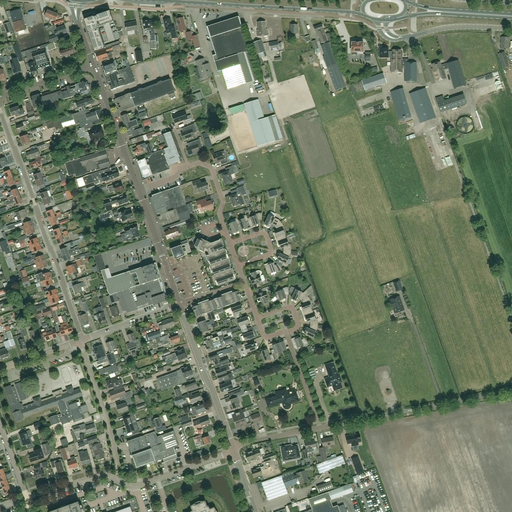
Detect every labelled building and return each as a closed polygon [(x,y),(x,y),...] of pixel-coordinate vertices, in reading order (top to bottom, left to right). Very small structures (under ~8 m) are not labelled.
[(21,9),(10,12),(13,22),(23,18),(21,9)] [(50,18),(53,12),(48,10),(47,10),(45,9),(44,13),(46,14),(45,16),(50,18)] [(53,11),(53,12),(50,18),(55,21),(56,18),(59,19),(60,15),(58,14),(56,13),(56,12),(53,11)] [(87,21),(85,22),(87,30),(89,29),(90,32),(88,32),(90,36),(91,36),(92,38),(90,39),(92,43),(93,42),(94,45),(93,45),(94,49),(96,49),(97,51),(104,48),(96,25),(98,25),(113,20),(113,22),(114,21),(110,11),(97,15),(97,16),(94,17),(93,16),(86,19),(87,21)] [(240,17),(239,18),(239,16),(237,17),(237,19),(224,23),(223,22),(222,22),(222,23),(219,24),(218,23),(217,24),(209,27),(208,26),(207,27),(207,28),(216,55),(213,56),(218,72),(221,71),(227,90),(258,80),(240,17)] [(187,33),(186,30),(183,18),(176,19),(179,32),(184,31),(185,33),(187,41),(193,39),(195,47),(200,46),(197,35),(192,37),(191,32),(187,33)] [(23,19),(13,22),(16,32),(26,29),(23,19)] [(170,19),(164,21),(167,32),(167,33),(170,32),(172,39),(173,42),(178,41),(177,38),(176,31),(174,26),(172,27),(170,19)] [(149,21),(143,21),(144,29),(150,29),(150,35),(155,35),(154,21),(149,21)] [(131,23),(125,24),(126,28),(127,32),(134,30),(135,34),(138,33),(137,30),(138,30),(136,22),(131,22),(131,23)] [(258,30),(257,30),(257,37),(268,36),(267,30),(266,30),(265,22),(257,23),(258,30)] [(59,37),(59,35),(67,33),(64,25),(64,26),(59,28),(57,29),(58,31),(55,32),(56,35),(49,38),(51,43),(60,39),(59,37)] [(321,25),(314,28),(315,32),(316,32),(320,44),(327,42),(322,29),(323,29),(322,28),(323,28),(323,27),(322,25),(321,25)] [(501,37),(500,49),(509,49),(509,38),(501,37)] [(261,40),(252,43),(256,55),(265,52),(261,40)] [(278,41),(269,43),(270,51),(279,49),(278,41)] [(320,53),(318,49),(315,41),(312,42),(315,50),(316,54),(320,53)] [(334,50),(332,50),(329,42),(320,46),(324,56),(323,57),(335,91),(346,87),(335,57),(336,56),(334,50)] [(352,42),(351,52),(351,54),(357,54),(363,55),(363,43),(355,43),(355,42),(353,42),(352,42)] [(47,47),(48,51),(56,49),(54,43),(46,45),(47,47)] [(119,44),(119,45),(95,53),(98,61),(103,60),(103,61),(108,59),(112,57),(111,53),(114,52),(113,51),(120,49),(120,48),(123,47),(122,43),(119,44)] [(14,63),(11,64),(14,73),(15,73),(15,74),(18,73),(18,72),(21,71),(18,62),(23,61),(18,44),(13,45),(17,58),(13,59),(14,63)] [(71,58),(70,55),(74,53),(74,52),(75,52),(74,50),(73,50),(72,47),(60,51),(62,57),(65,56),(66,60),(71,58)] [(392,58),(392,52),(388,52),(388,49),(383,49),(383,47),(382,47),(380,47),(379,47),(379,58),(388,58),(391,58),(392,58)] [(35,53),(32,54),(37,70),(43,68),(43,69),(43,68),(44,68),(45,68),(51,66),(46,50),(42,51),(35,53)] [(391,58),(390,72),(401,73),(401,68),(402,59),(402,52),(401,52),(401,50),(392,50),(392,52),(392,58),(391,58)] [(498,54),(503,70),(509,67),(504,52),(498,54)] [(32,56),(27,58),(29,63),(28,64),(29,66),(28,66),(29,69),(30,68),(31,72),(37,70),(34,62),(32,56)] [(204,59),(196,62),(201,79),(212,75),(208,64),(206,65),(204,59)] [(408,59),(402,59),(401,68),(405,68),(404,82),(416,82),(417,67),(416,67),(416,63),(408,63),(408,59)] [(443,71),(448,69),(454,88),(465,85),(458,61),(441,66),(440,63),(432,65),(433,69),(432,69),(435,82),(446,79),(443,71)] [(117,71),(116,67),(114,62),(103,66),(106,75),(117,71)] [(130,67),(117,71),(106,75),(111,90),(122,86),(135,82),(130,67)] [(383,74),(362,81),(365,90),(386,83),(383,74)] [(170,79),(130,93),(125,95),(115,99),(117,103),(119,108),(120,112),(135,107),(135,106),(175,92),(170,79)] [(41,95),(31,98),(34,109),(38,108),(39,111),(42,110),(41,107),(73,96),(74,98),(91,92),(90,86),(86,84),(87,83),(86,83),(83,82),(82,83),(80,84),(75,85),(61,90),(61,89),(41,95)] [(303,86),(280,94),(286,113),(310,104),(303,86)] [(403,88),(390,92),(398,120),(400,120),(411,117),(410,113),(403,88)] [(425,89),(409,94),(420,123),(436,118),(425,89)] [(443,96),(436,98),(440,113),(467,104),(463,94),(444,101),(443,96)] [(84,107),(85,107),(93,104),(91,98),(86,99),(85,98),(82,99),(83,100),(76,103),(78,109),(75,110),(77,113),(85,110),(84,107)] [(244,104),(236,106),(238,113),(246,111),(257,147),(279,140),(272,116),(264,118),(258,99),(244,104)] [(19,107),(10,110),(13,116),(18,114),(20,117),(25,115),(23,109),(20,110),(19,107)] [(76,114),(72,115),(61,118),(53,121),(46,123),(48,129),(55,127),(56,130),(75,124),(77,130),(79,129),(102,122),(98,110),(96,111),(95,111),(89,113),(88,110),(85,110),(77,113),(76,114)] [(29,115),(27,116),(29,121),(36,119),(43,117),(41,111),(34,113),(29,115)] [(185,111),(172,116),(175,123),(179,122),(179,121),(181,120),(181,121),(184,120),(185,124),(193,121),(192,118),(191,115),(187,116),(185,111)] [(137,123),(137,121),(136,116),(133,117),(131,113),(121,116),(124,124),(125,128),(126,130),(129,139),(144,133),(142,128),(140,129),(137,123)] [(149,119),(143,122),(145,127),(151,124),(164,119),(162,114),(149,119)] [(457,123),(456,125),(456,128),(457,130),(459,132),(461,133),(463,134),(466,134),(468,134),(470,133),(472,131),(473,129),(474,126),(473,124),(472,121),(471,120),(469,118),(467,117),(464,117),(462,118),(460,119),(458,121),(457,123)] [(22,125),(16,126),(18,132),(25,129),(24,127),(27,126),(25,122),(21,123),(22,125)] [(188,131),(181,133),(183,140),(194,136),(193,134),(197,132),(194,124),(186,127),(188,131)] [(92,126),(78,131),(80,138),(85,136),(84,135),(87,134),(88,137),(90,136),(92,142),(100,140),(99,138),(104,136),(101,127),(94,130),(92,126)] [(204,131),(202,131),(202,134),(204,140),(206,145),(207,149),(213,147),(211,143),(209,138),(207,133),(205,133),(204,131)] [(179,153),(171,132),(162,135),(167,148),(152,154),(138,160),(137,160),(138,164),(143,177),(142,177),(145,178),(149,176),(152,175),(153,176),(170,169),(169,165),(180,161),(177,154),(179,153)] [(161,132),(155,134),(154,132),(145,135),(147,140),(162,135),(161,132)] [(426,134),(431,152),(436,151),(431,132),(426,134)] [(28,135),(20,137),(23,145),(30,142),(29,139),(33,137),(32,134),(28,136),(28,135)] [(132,140),(130,141),(131,144),(133,144),(144,140),(143,136),(131,140),(132,140)] [(193,146),(186,148),(189,155),(199,151),(199,149),(202,147),(199,139),(192,142),(193,146)] [(137,148),(133,149),(135,155),(143,152),(142,149),(145,148),(147,153),(153,151),(150,144),(146,145),(145,144),(144,144),(141,144),(141,145),(136,147),(137,148)] [(31,151),(31,152),(26,153),(28,159),(34,156),(35,159),(40,157),(38,149),(31,151)] [(111,166),(108,158),(106,150),(96,153),(96,154),(78,159),(78,157),(70,160),(61,162),(62,165),(65,164),(69,176),(75,174),(76,177),(86,174),(111,166)] [(224,151),(212,155),(215,164),(221,162),(222,165),(228,162),(224,151)] [(36,161),(30,164),(31,168),(43,164),(41,160),(44,160),(43,156),(35,159),(36,161)] [(227,172),(221,174),(225,185),(226,184),(232,182),(233,182),(230,175),(234,173),(234,172),(238,170),(236,165),(232,167),(226,169),(227,172)] [(90,175),(82,178),(85,185),(93,183),(103,179),(104,182),(119,176),(117,170),(116,170),(115,166),(110,168),(99,171),(90,175)] [(7,179),(12,177),(10,170),(4,172),(7,179)] [(36,181),(42,178),(40,173),(39,170),(34,172),(35,174),(34,175),(36,181)] [(15,184),(12,177),(7,179),(8,183),(10,186),(15,184)] [(42,178),(36,181),(38,187),(39,186),(40,189),(45,187),(44,184),(42,178)] [(202,184),(200,180),(192,182),(195,189),(198,188),(199,192),(203,191),(205,192),(205,190),(208,189),(207,187),(208,185),(207,184),(206,182),(202,184)] [(121,183),(108,187),(110,192),(115,191),(115,192),(123,190),(121,183)] [(95,188),(90,190),(92,193),(107,189),(106,185),(95,188)] [(153,198),(151,200),(156,214),(157,214),(158,217),(157,217),(158,218),(161,224),(161,223),(162,223),(179,217),(180,222),(185,220),(190,218),(188,210),(186,205),(179,186),(152,196),(153,198)] [(13,196),(11,197),(7,198),(8,200),(20,196),(17,189),(11,191),(13,196)] [(43,199),(49,197),(47,191),(46,191),(45,189),(41,191),(42,193),(40,193),(43,199)] [(241,196),(240,196),(238,189),(231,192),(232,195),(230,196),(233,207),(240,204),(240,206),(244,204),(241,196)] [(123,194),(116,196),(102,201),(104,209),(105,208),(106,212),(113,209),(111,205),(119,203),(119,205),(128,202),(125,195),(123,196),(123,194)] [(20,196),(8,200),(9,203),(12,202),(13,203),(15,202),(17,205),(22,203),(20,196)] [(49,197),(43,199),(45,205),(46,205),(47,207),(51,206),(51,203),(49,197)] [(204,199),(196,202),(199,208),(202,207),(203,211),(209,209),(210,211),(213,209),(213,208),(211,201),(205,203),(204,199)] [(25,210),(20,212),(15,213),(18,220),(22,219),(27,217),(25,210)] [(117,210),(112,211),(114,218),(119,217),(120,218),(121,218),(123,222),(127,221),(126,219),(131,218),(131,217),(133,216),(131,212),(130,212),(130,210),(126,211),(126,210),(119,213),(118,213),(117,210)] [(246,215),(251,228),(258,226),(257,224),(259,224),(258,221),(260,220),(262,220),(262,213),(259,213),(255,214),(256,216),(247,219),(246,215)] [(62,217),(61,215),(57,216),(55,217),(49,219),(52,226),(57,224),(55,219),(58,218),(62,217)] [(244,218),(238,221),(240,224),(242,230),(244,229),(244,231),(248,229),(245,222),(248,221),(251,228),(246,215),(243,216),(244,218)] [(275,227),(281,222),(279,220),(269,215),(265,224),(265,225),(265,226),(269,228),(269,227),(270,227),(272,223),(273,224),(275,227)] [(238,221),(238,218),(235,219),(235,222),(230,224),(233,233),(234,233),(234,234),(239,233),(238,231),(239,231),(237,225),(240,224),(238,221)] [(183,236),(182,233),(180,226),(186,224),(185,220),(170,226),(171,229),(165,231),(168,241),(180,236),(180,237),(183,236)] [(23,230),(33,227),(31,221),(24,223),(25,226),(22,226),(23,230)] [(281,222),(275,227),(277,228),(277,230),(274,231),(275,233),(274,233),(276,240),(286,236),(283,228),(284,228),(282,224),(281,222)] [(137,226),(128,228),(129,229),(124,230),(126,235),(127,235),(127,236),(131,235),(131,234),(138,232),(138,230),(137,226)] [(33,227),(23,230),(24,233),(27,233),(28,235),(35,232),(33,227)] [(127,235),(126,235),(122,237),(123,242),(127,240),(127,239),(132,238),(132,239),(135,238),(136,238),(137,237),(140,236),(138,232),(131,234),(131,235),(127,236),(127,235)] [(289,245),(286,236),(276,240),(278,247),(280,246),(280,248),(283,247),(284,249),(284,251),(291,251),(291,248),(290,244),(289,245)] [(29,247),(39,244),(37,238),(30,240),(31,243),(28,244),(29,247)] [(198,239),(195,246),(197,247),(197,248),(196,248),(204,252),(206,249),(208,249),(210,255),(206,256),(215,281),(216,280),(218,286),(220,285),(221,285),(225,283),(226,285),(228,284),(228,282),(233,281),(233,280),(235,280),(233,274),(234,274),(221,239),(210,243),(200,239),(201,239),(200,240),(198,239)] [(0,241),(0,246),(2,252),(9,250),(6,240),(0,241)] [(181,245),(171,249),(173,256),(175,259),(178,258),(185,256),(184,254),(191,252),(188,243),(187,241),(180,243),(181,245)] [(67,248),(61,250),(62,256),(75,251),(75,248),(70,250),(70,247),(74,245),(72,242),(71,243),(66,245),(67,248)] [(39,244),(29,247),(31,251),(33,250),(34,252),(41,249),(39,244)] [(62,256),(63,258),(62,258),(62,259),(63,261),(64,261),(70,259),(69,256),(73,255),(73,256),(79,254),(78,250),(75,251),(62,256)] [(291,251),(284,251),(284,254),(283,255),(280,254),(279,254),(278,254),(276,258),(278,258),(277,259),(283,262),(282,265),(286,267),(287,264),(286,263),(291,253),(291,251)] [(36,264),(45,261),(43,255),(36,258),(37,260),(34,261),(36,264)] [(81,259),(76,261),(77,264),(74,265),(73,265),(67,267),(69,274),(73,273),(74,275),(79,273),(77,268),(82,266),(84,265),(82,262),(81,259)] [(45,261),(36,264),(37,268),(39,267),(40,269),(47,266),(45,261)] [(276,272),(276,273),(280,271),(282,269),(278,264),(276,266),(275,266),(273,263),(271,264),(271,263),(264,265),(268,275),(276,272)] [(109,279),(106,270),(101,271),(109,296),(116,293),(122,312),(126,311),(127,313),(144,308),(154,304),(154,305),(162,302),(166,301),(164,295),(158,279),(153,264),(109,279)] [(49,272),(46,273),(46,271),(36,275),(37,278),(36,279),(38,283),(51,278),(50,276),(51,276),(52,275),(51,273),(50,273),(49,273),(49,272)] [(256,272),(251,274),(252,278),(250,278),(252,284),(254,283),(254,284),(259,282),(260,286),(266,284),(265,280),(262,282),(260,275),(261,274),(261,272),(260,271),(259,271),(258,271),(256,272)] [(31,286),(28,277),(21,279),(24,286),(24,288),(31,286)] [(51,278),(38,283),(42,281),(43,285),(46,284),(46,286),(53,284),(51,278)] [(80,285),(78,279),(78,280),(79,284),(73,286),(76,294),(82,292),(81,288),(80,285)] [(399,281),(393,283),(396,292),(402,290),(399,281)] [(258,295),(256,296),(258,301),(261,301),(262,305),(267,303),(266,299),(268,298),(265,291),(269,290),(268,287),(262,289),(263,293),(258,294),(258,295)] [(274,293),(278,303),(284,300),(284,299),(286,298),(285,295),(287,294),(289,294),(289,287),(286,287),(282,289),(283,290),(274,293)] [(9,288),(5,289),(0,290),(0,294),(6,292),(7,296),(10,295),(12,294),(9,288)] [(48,298),(57,295),(55,289),(48,292),(49,294),(47,295),(48,298)] [(240,296),(239,292),(238,292),(238,291),(237,291),(237,290),(193,305),(194,307),(194,308),(193,308),(194,312),(195,312),(197,316),(241,300),(239,296),(240,296)] [(302,301),(308,296),(306,294),(296,290),(292,299),(292,300),(296,302),(296,301),(297,301),(299,298),(300,298),(302,301)] [(57,295),(48,298),(49,302),(52,301),(52,303),(59,301),(57,295)] [(110,297),(112,304),(118,302),(116,295),(110,297)] [(308,296),(302,301),(304,302),(304,304),(301,305),(302,307),(301,308),(303,314),(313,311),(310,303),(311,302),(309,298),(308,296)] [(393,307),(396,313),(395,313),(404,310),(403,310),(401,303),(401,302),(399,296),(390,300),(393,307)] [(46,308),(44,304),(35,307),(37,312),(46,308)] [(115,306),(112,307),(110,308),(112,316),(113,316),(114,317),(119,316),(118,314),(119,314),(116,305),(115,306)] [(241,306),(241,305),(231,309),(235,319),(241,317),(239,312),(243,311),(242,310),(244,310),(242,306),(241,306)] [(97,315),(95,316),(94,317),(95,319),(96,320),(98,319),(99,322),(106,320),(103,312),(101,306),(94,309),(97,315)] [(49,308),(42,311),(44,316),(51,314),(49,308)] [(42,315),(41,311),(34,313),(36,320),(40,319),(40,316),(42,315)] [(199,328),(215,323),(214,320),(215,320),(212,311),(207,313),(210,321),(206,323),(205,320),(197,323),(199,328)] [(313,311),(303,314),(305,321),(307,320),(307,322),(310,321),(311,323),(311,325),(318,325),(318,323),(317,319),(315,319),(313,311)] [(86,314),(82,315),(81,312),(78,314),(79,316),(82,325),(83,325),(84,326),(89,324),(88,322),(89,322),(86,314)] [(241,331),(247,329),(245,324),(250,322),(249,317),(247,318),(247,317),(238,320),(241,331)] [(162,325),(159,326),(160,330),(163,329),(174,326),(173,325),(175,325),(173,319),(171,320),(170,319),(161,322),(162,325)] [(63,323),(67,333),(73,331),(70,324),(68,325),(67,322),(63,323)] [(217,322),(215,323),(199,328),(201,334),(209,331),(208,329),(212,327),(212,328),(218,326),(217,322)] [(42,325),(43,329),(39,330),(42,338),(45,337),(46,341),(52,339),(48,329),(46,323),(42,325)] [(67,333),(63,323),(60,325),(61,327),(59,328),(61,335),(67,333)] [(318,325),(311,325),(311,328),(310,330),(307,328),(306,329),(305,328),(303,332),(304,333),(313,338),(318,328),(318,325)] [(53,330),(52,327),(48,329),(52,339),(57,337),(55,329),(53,330)] [(40,341),(38,334),(36,329),(29,332),(33,343),(34,343),(35,345),(40,343),(39,341),(40,341)] [(249,333),(247,329),(241,331),(245,341),(254,338),(254,337),(256,336),(254,331),(249,333)] [(149,340),(162,336),(160,331),(147,335),(149,340)] [(216,333),(218,337),(213,339),(212,336),(203,339),(205,344),(206,343),(207,345),(224,339),(223,335),(221,331),(216,333)] [(130,343),(126,344),(129,352),(137,349),(136,345),(140,344),(138,339),(136,340),(133,333),(127,335),(130,343)] [(19,335),(16,336),(21,350),(27,348),(23,339),(21,340),(19,335)] [(169,339),(169,338),(167,335),(159,338),(161,341),(162,341),(163,342),(167,340),(169,346),(173,345),(173,343),(180,341),(178,336),(169,339)] [(224,339),(207,345),(205,346),(207,351),(208,351),(208,352),(222,347),(221,343),(224,342),(224,344),(232,341),(231,336),(224,339)] [(298,337),(291,339),(295,349),(303,346),(303,347),(307,346),(309,344),(305,338),(303,340),(301,341),(300,337),(298,338),(298,337)] [(4,342),(6,348),(0,350),(0,354),(2,359),(9,356),(7,351),(11,349),(10,347),(15,345),(13,339),(8,340),(4,342)] [(278,344),(281,352),(286,350),(289,349),(288,346),(285,347),(283,340),(279,341),(280,343),(278,344)] [(114,341),(106,344),(109,353),(117,350),(114,341)] [(258,348),(256,344),(255,344),(249,346),(248,343),(242,345),(243,348),(245,347),(247,353),(257,349),(256,349),(258,348)] [(274,351),(271,352),(274,360),(276,360),(274,354),(275,354),(281,352),(278,344),(276,344),(275,343),(272,344),(274,351)] [(93,348),(95,352),(93,352),(95,357),(96,356),(97,359),(98,359),(99,361),(105,359),(104,357),(105,356),(101,345),(100,346),(100,344),(94,346),(94,348),(93,348)] [(274,360),(271,352),(272,354),(269,355),(267,350),(266,350),(266,348),(262,350),(262,351),(261,352),(265,361),(270,359),(271,361),(274,360)] [(167,360),(185,353),(183,349),(180,350),(175,352),(175,353),(166,356),(167,360)] [(214,363),(216,368),(221,366),(224,365),(228,363),(229,363),(228,358),(220,361),(219,360),(218,357),(228,354),(227,349),(217,353),(217,354),(210,357),(209,358),(210,360),(211,361),(212,360),(213,362),(215,362),(215,363),(214,363)] [(113,353),(107,355),(110,365),(117,362),(113,353)] [(185,353),(167,360),(165,361),(167,365),(171,363),(170,362),(178,359),(178,361),(184,359),(183,358),(186,357),(185,353)] [(325,379),(328,387),(334,385),(336,390),(342,388),(342,387),(341,382),(342,381),(339,374),(338,374),(333,362),(325,365),(329,377),(325,379)] [(228,363),(224,365),(221,366),(222,369),(215,371),(217,376),(227,373),(226,371),(230,370),(228,363)] [(119,371),(117,366),(116,364),(99,371),(100,375),(108,372),(109,375),(111,378),(116,376),(115,373),(119,371)] [(181,368),(182,370),(176,371),(178,377),(183,376),(184,375),(185,378),(190,376),(193,374),(190,366),(187,367),(186,367),(181,368)] [(178,377),(176,371),(176,372),(157,379),(161,391),(186,382),(185,378),(184,375),(183,376),(178,377)] [(227,375),(227,373),(217,376),(219,382),(225,380),(226,382),(234,380),(231,374),(227,375)] [(126,385),(123,386),(122,384),(123,384),(122,380),(120,380),(117,381),(116,377),(106,381),(109,388),(115,386),(116,390),(123,387),(126,386),(126,385)] [(189,383),(182,386),(183,390),(186,389),(187,391),(197,387),(194,379),(188,381),(189,383)] [(24,381),(16,384),(22,401),(26,399),(25,395),(28,394),(24,381)] [(231,382),(220,386),(222,392),(233,388),(231,382)] [(34,403),(23,407),(22,404),(20,405),(14,387),(12,388),(11,385),(4,388),(10,405),(13,413),(16,422),(23,419),(22,417),(57,405),(60,411),(61,414),(57,415),(49,418),(52,426),(59,423),(59,422),(61,422),(62,425),(70,422),(70,421),(73,420),(74,422),(85,419),(83,414),(88,412),(86,404),(78,407),(76,402),(69,405),(68,401),(82,396),(80,389),(74,391),(72,386),(66,388),(67,391),(63,393),(63,392),(57,394),(57,393),(55,393),(55,395),(53,395),(54,396),(41,401),(40,397),(33,399),(34,403)] [(123,387),(116,390),(109,392),(112,401),(116,399),(124,396),(125,400),(133,397),(131,391),(125,393),(123,387),(123,388),(123,387)] [(286,390),(281,392),(281,394),(266,400),(269,407),(280,403),(280,402),(283,401),(284,403),(283,404),(284,407),(285,408),(286,409),(288,409),(289,408),(290,407),(290,406),(290,405),(290,404),(298,401),(298,399),(299,398),(297,392),(295,392),(295,390),(291,392),(291,391),(290,392),(287,393),(286,390)] [(191,393),(184,395),(184,396),(175,399),(177,404),(184,402),(183,401),(186,400),(185,398),(189,397),(191,403),(201,399),(199,393),(192,396),(191,393)] [(236,395),(225,399),(226,403),(231,401),(233,409),(240,407),(236,395)] [(125,403),(116,406),(119,413),(128,410),(127,406),(134,404),(131,398),(124,400),(125,403)] [(147,406),(145,402),(135,407),(136,410),(147,406)] [(195,406),(192,408),(195,415),(198,414),(206,411),(203,403),(195,406)] [(234,422),(245,418),(243,413),(246,412),(245,409),(235,413),(236,415),(232,416),(234,422)] [(126,426),(132,423),(136,422),(132,413),(128,415),(129,417),(123,419),(126,426)] [(163,427),(159,417),(153,420),(157,429),(163,427)] [(194,426),(201,424),(202,426),(210,423),(208,417),(200,420),(199,420),(193,422),(194,426)] [(245,419),(245,418),(234,422),(234,423),(235,423),(237,428),(241,427),(241,429),(250,425),(250,423),(247,424),(245,419)] [(189,420),(181,423),(183,428),(192,424),(191,419),(189,420)] [(41,422),(33,424),(36,430),(43,428),(41,422)] [(132,423),(126,426),(128,433),(133,431),(135,434),(139,432),(137,425),(133,426),(132,423)] [(94,424),(85,427),(87,433),(96,431),(94,424)] [(28,448),(33,446),(30,437),(31,437),(29,431),(19,434),(22,441),(20,441),(22,445),(23,445),(23,446),(27,444),(28,448)] [(155,431),(127,441),(132,455),(131,455),(136,469),(163,459),(164,462),(166,461),(168,461),(171,459),(174,459),(176,458),(178,458),(176,454),(174,448),(179,446),(174,431),(157,437),(155,431)] [(200,435),(195,437),(198,443),(200,442),(202,446),(211,443),(208,436),(202,438),(202,437),(201,437),(200,435)] [(361,443),(359,435),(346,437),(348,445),(348,447),(351,446),(352,447),(358,446),(358,443),(361,443)] [(96,436),(87,439),(88,444),(94,442),(95,445),(92,445),(97,460),(104,458),(104,457),(105,457),(105,456),(104,454),(103,454),(100,443),(98,444),(97,441),(98,441),(96,436)] [(327,460),(325,450),(328,449),(328,446),(334,444),(333,437),(322,439),(323,448),(320,448),(321,454),(322,462),(327,460)] [(306,449),(302,450),(304,459),(308,458),(307,452),(313,451),(313,450),(316,450),(316,449),(316,448),(315,443),(315,441),(305,442),(306,449)] [(49,443),(42,445),(45,455),(52,452),(49,443)] [(291,445),(288,446),(281,447),(283,460),(293,459),(300,458),(298,445),(291,446),(291,445)] [(35,453),(28,455),(29,457),(31,462),(44,458),(41,448),(34,451),(35,453)] [(261,455),(260,453),(259,449),(259,450),(254,451),(253,450),(248,452),(245,454),(248,462),(251,461),(252,461),(257,460),(256,458),(261,456),(262,456),(263,457),(264,462),(276,458),(274,453),(264,457),(263,454),(261,455)] [(91,462),(87,451),(83,452),(83,451),(78,453),(82,465),(91,462)] [(346,464),(342,455),(316,465),(319,474),(346,464)] [(70,458),(71,461),(67,462),(69,469),(73,468),(74,469),(77,467),(77,466),(78,466),(75,456),(70,458)] [(61,459),(51,462),(52,468),(56,467),(58,472),(64,471),(61,459)] [(364,472),(360,461),(353,464),(357,475),(364,472)] [(279,468),(274,470),(273,466),(265,469),(266,472),(264,473),(266,478),(275,474),(276,476),(282,474),(279,468)] [(256,470),(252,471),(254,477),(262,475),(261,471),(265,470),(264,467),(261,468),(260,467),(256,469),(256,470)] [(36,479),(40,478),(41,479),(42,479),(43,479),(44,478),(44,477),(45,477),(43,470),(34,473),(36,479)] [(297,476),(296,476),(295,477),(294,474),(293,472),(281,475),(261,483),(268,501),(288,493),(286,488),(297,484),(296,481),(297,480),(299,480),(300,484),(308,481),(304,471),(296,474),(297,476)] [(7,480),(0,483),(3,488),(9,486),(7,480)] [(319,494),(333,489),(331,482),(317,487),(319,494)] [(350,484),(343,486),(329,492),(332,500),(346,495),(353,492),(350,484)] [(9,486),(3,488),(5,494),(11,492),(9,486)] [(308,499),(312,510),(309,511),(340,511),(338,506),(333,507),(331,503),(327,492),(308,499)] [(82,511),(79,501),(48,511),(82,511)] [(215,511),(217,511),(214,507),(210,509),(208,506),(207,506),(205,501),(200,501),(201,503),(195,505),(195,503),(190,506),(192,511),(190,511),(215,511)]
